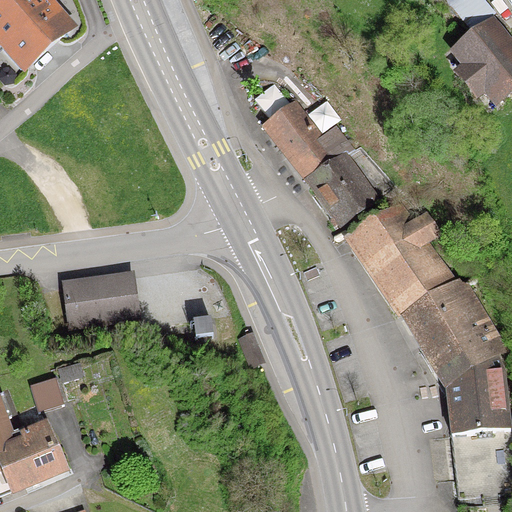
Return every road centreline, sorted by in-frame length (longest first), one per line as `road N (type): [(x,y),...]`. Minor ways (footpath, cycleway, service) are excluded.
road 1 (primary): [(348,511),(316,383),(242,214)]
road 2 (tertiary): [(242,214),(179,239),(0,263)]
road 3 (primary): [(242,214),(142,11)]
road 4 (residential): [(142,11),(0,128)]
road 5 (track): [(90,252),(72,195),(0,139)]
